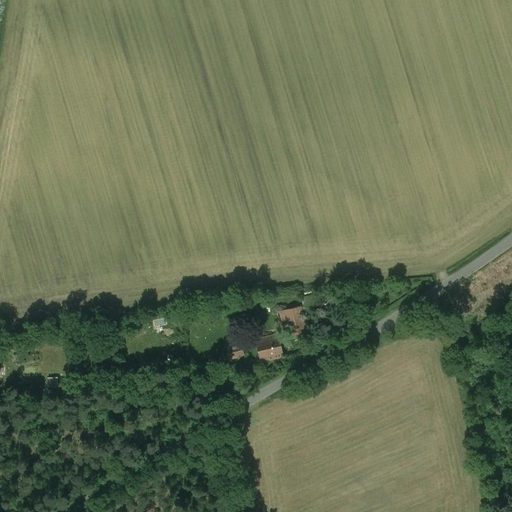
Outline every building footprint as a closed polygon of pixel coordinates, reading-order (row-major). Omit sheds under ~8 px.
[(314,295),(301,298),(305,313),(317,310),(314,295)] [(291,334),(279,337),(280,343),(288,342),(288,339),(292,338),(293,339),(310,335),(308,326),(303,327),(301,315),(296,317),(294,308),(285,310),(291,334)] [(283,357),(280,343),(279,337),(278,334),(255,339),(260,362),(283,357)] [(241,342),(226,347),(229,359),(244,355),(241,342)] [(172,357),(157,360),(158,369),(174,367),(172,357)] [(51,376),(51,386),(61,385),(61,376),(51,376)]
